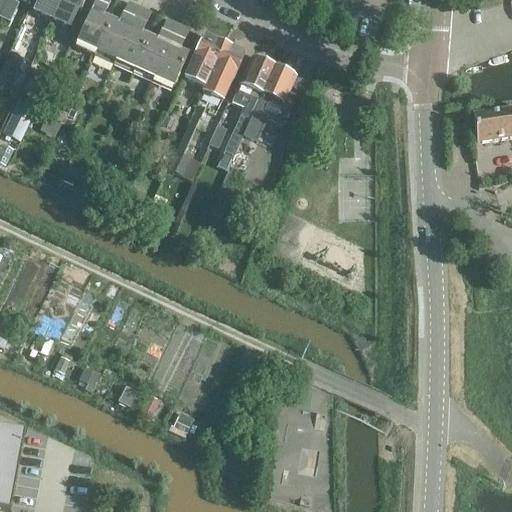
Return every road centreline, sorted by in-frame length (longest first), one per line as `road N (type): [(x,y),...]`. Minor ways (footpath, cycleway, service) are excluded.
road 1 (residential): [(429,206),(436,327),(429,511)]
road 2 (residential): [(425,70),(375,64),(216,0)]
road 3 (residential): [(425,70),(429,206)]
